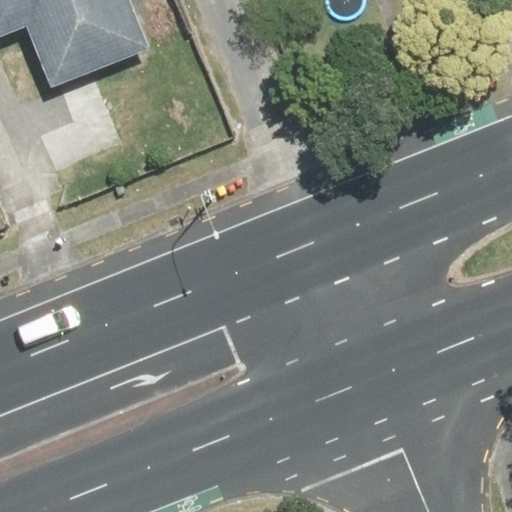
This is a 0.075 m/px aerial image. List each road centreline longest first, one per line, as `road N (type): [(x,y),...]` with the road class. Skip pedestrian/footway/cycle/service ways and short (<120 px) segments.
road 1 (primary): [(370,362),(0,510)]
road 2 (primary): [(0,352),(342,214)]
road 3 (primary): [(342,214),(511,147)]
road 4 (residential): [(427,511),(370,362)]
road 5 (primary): [(511,306),(370,362)]
road 6 (residential): [(370,362),(342,214)]
